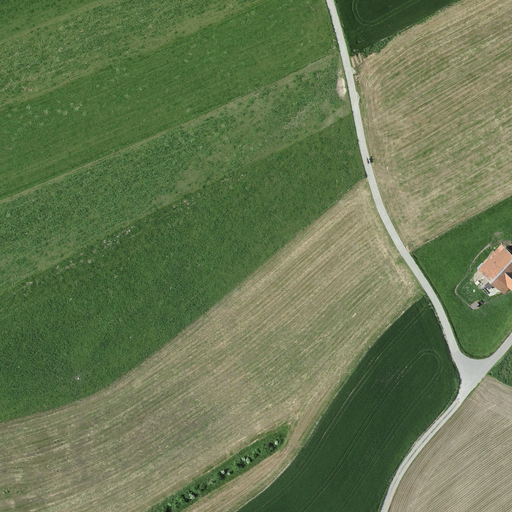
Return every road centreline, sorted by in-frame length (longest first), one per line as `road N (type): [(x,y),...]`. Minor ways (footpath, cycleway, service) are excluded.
road 1 (track): [(475,378),(386,226),(327,0)]
road 2 (track): [(459,399),(400,471),(384,511)]
